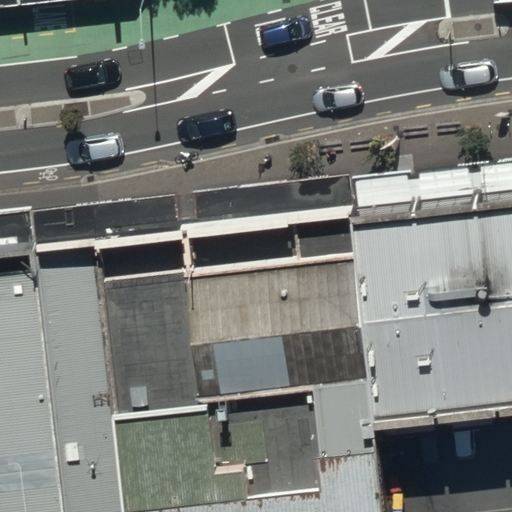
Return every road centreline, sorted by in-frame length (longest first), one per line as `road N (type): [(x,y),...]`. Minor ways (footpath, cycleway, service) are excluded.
road 1 (secondary): [(291,58),(162,125),(0,152)]
road 2 (secondary): [(0,67),(291,58)]
road 3 (secondary): [(511,24),(291,58)]
